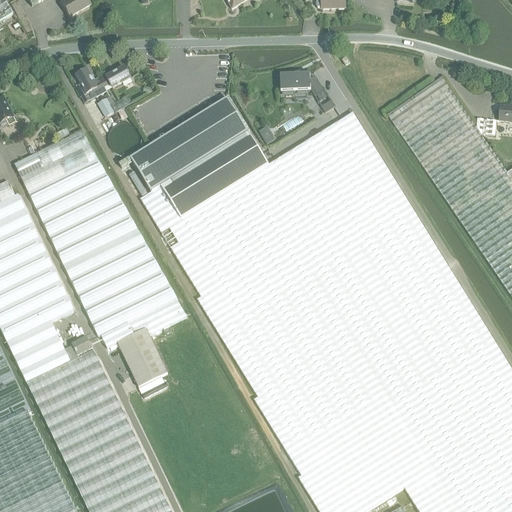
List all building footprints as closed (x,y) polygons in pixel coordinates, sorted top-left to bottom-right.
[(0,0),(0,23),(12,16),(1,0),(0,0)] [(90,6),(86,0),(65,0),(60,3),(69,18),(90,6)] [(226,0),(233,10),(249,0),(226,0)] [(322,11),(346,10),(345,0),(316,0),(317,9),(322,9),(322,11)] [(106,80),(101,83),(104,89),(105,89),(110,86),(113,90),(131,80),(128,74),(129,73),(126,69),(125,70),(125,68),(105,79),(106,80)] [(81,74),(76,77),(81,86),(87,96),(92,92),(96,99),(96,100),(107,93),(105,89),(104,89),(101,83),(95,86),(93,82),(87,71),(85,72),(85,71),(80,73),(81,74)] [(324,92),(321,88),(316,79),(310,79),(310,75),(308,75),(300,76),(300,75),(295,75),(295,76),(280,76),(281,93),(311,92),(315,98),(315,97),(324,92)] [(387,116),(395,127),(449,90),(442,79),(387,116)] [(476,130),(449,90),(395,127),(511,299),(511,170),(506,174),(481,137),(476,130)] [(81,99),(84,105),(96,99),(92,92),(87,96),(81,99)] [(107,100),(106,101),(111,109),(115,106),(110,98),(107,100)] [(115,106),(111,109),(114,114),(114,115),(132,105),(128,98),(115,106)] [(9,127),(16,123),(4,99),(0,100),(0,125),(7,122),(9,127)] [(130,160),(151,195),(152,194),(161,189),(181,221),(269,167),(249,134),(227,100),(130,160)] [(105,119),(114,114),(106,101),(98,105),(105,119)] [(322,108),(321,108),(325,115),(335,109),(331,102),(330,103),(322,108)] [(511,123),(511,107),(501,106),(499,122),(511,123)] [(151,195),(141,201),(201,300),(197,302),(258,400),(254,402),(301,478),(298,480),(318,511),(368,511),(404,490),(417,511),(511,511),(511,371),(489,335),(398,187),(353,115),(269,167),(181,221),(161,189),(152,194),(151,195)] [(477,120),(476,130),(481,137),(482,137),(495,138),(496,122),(484,121),(477,120)] [(267,146),(275,142),(268,128),(259,133),(267,146)] [(67,130),(56,135),(59,141),(70,136),(67,130)] [(279,130),(273,134),(276,139),(282,135),(279,130)] [(107,350),(117,345),(146,331),(149,336),(187,318),(177,301),(177,300),(82,133),(14,166),(98,338),(101,337),(107,350)] [(0,186),(0,327),(57,447),(89,511),(170,511),(93,351),(70,362),(51,323),(74,311),(31,223),(18,196),(15,197),(8,183),(0,186)] [(168,375),(149,336),(146,331),(117,345),(139,389),(168,375)] [(77,357),(92,349),(87,338),(71,345),(77,357)] [(168,389),(166,384),(142,396),(144,400),(168,389)] [(0,511),(76,511),(28,413),(0,425),(0,511)]
